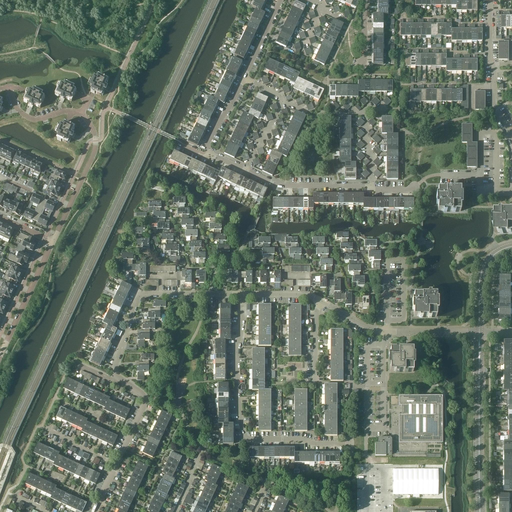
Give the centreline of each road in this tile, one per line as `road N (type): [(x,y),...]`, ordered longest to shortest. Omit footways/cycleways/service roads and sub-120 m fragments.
road 1 (residential): [(347,443),(243,435),(241,294)]
road 2 (residential): [(115,374),(139,294),(241,294)]
road 3 (tertiary): [(480,511),(478,333)]
road 4 (residential): [(320,301),(372,330),(478,333)]
road 5 (residential): [(511,137),(494,108),(489,0)]
road 6 (residential): [(81,114),(95,144),(53,243)]
road 7 (residential): [(371,186),(282,186),(244,170)]
road 8 (residential): [(53,243),(0,357)]
